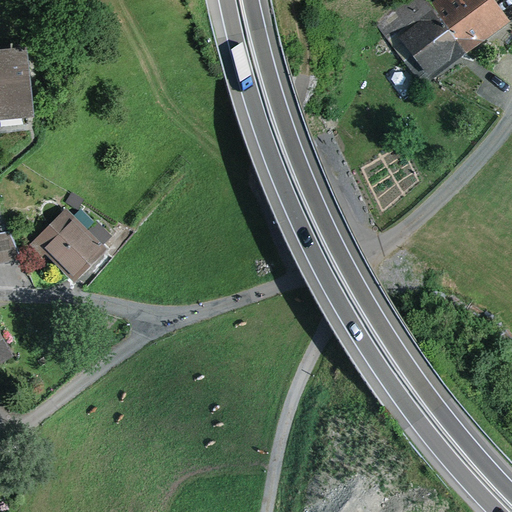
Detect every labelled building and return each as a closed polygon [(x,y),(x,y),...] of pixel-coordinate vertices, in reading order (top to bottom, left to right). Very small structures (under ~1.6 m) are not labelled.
[(393,21),(429,71),(461,47),(432,8),(426,0),(402,0),(409,9),(393,21)] [(444,0),(432,8),(461,47),(475,37),(478,40),(505,20),(489,0),(444,0)] [(0,127),(28,124),(24,74),(22,74),(20,57),(0,59),(0,127)] [(48,249),(73,274),(109,237),(96,225),(86,235),(66,215),(35,247),(42,254),(48,249)] [(0,227),(0,262),(19,259),(14,225),(0,227)]
